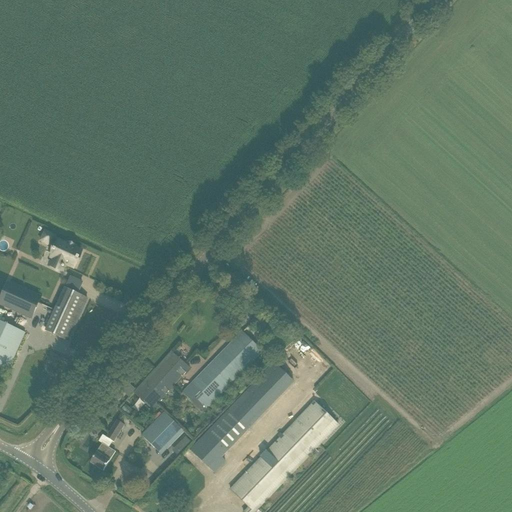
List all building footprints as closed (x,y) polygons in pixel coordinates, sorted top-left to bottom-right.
[(73,248),(58,241),(57,244),(52,241),(54,236),(45,231),(41,241),(50,245),(51,244),(56,246),(55,249),(54,249),(53,251),(54,251),(51,257),(54,258),(51,266),(61,270),(62,270),(63,268),(62,267),(63,265),(64,266),(65,263),(74,267),(78,260),(79,260),(80,258),(79,257),(82,252),(73,248)] [(0,304),(31,319),(40,300),(7,285),(0,300),(0,304)] [(87,299),(65,289),(46,331),(68,341),(87,299)] [(119,300),(113,309),(122,315),(128,306),(119,300)] [(13,360),(24,333),(0,321),(0,364),(9,369),(13,360)] [(212,403),(262,352),(242,332),(192,384),(183,393),(191,401),(194,398),(206,409),(212,403)] [(134,394),(152,410),(190,368),(171,352),(134,394)] [(199,353),(190,362),(197,369),(205,360),(199,353)] [(243,385),(238,391),(243,396),(248,390),(243,385)] [(314,402),(230,490),(248,507),(243,511),(254,511),(338,425),(314,402)] [(249,429),(229,410),(206,433),(226,452),(249,429)] [(184,432),(164,412),(141,435),(154,448),(160,442),(167,449),(184,432)] [(114,443),(126,425),(118,420),(117,420),(106,438),(113,442),(114,443)] [(179,454),(191,440),(186,436),(173,450),(179,454)] [(109,463),(115,452),(102,444),(90,463),(103,471),(109,463)] [(221,477),(236,461),(231,456),(216,472),(221,477)]
